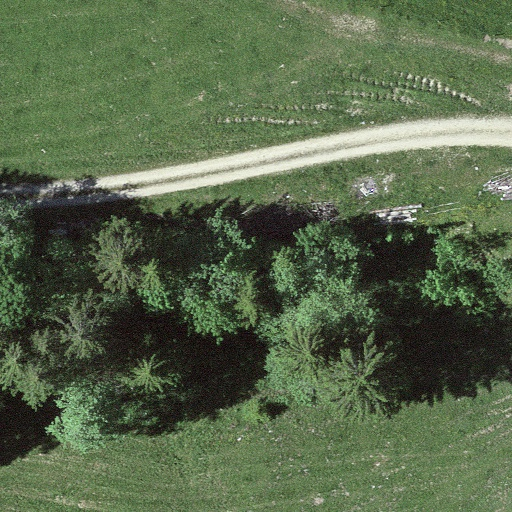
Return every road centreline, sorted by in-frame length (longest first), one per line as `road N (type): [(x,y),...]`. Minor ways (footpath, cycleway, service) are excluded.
road 1 (track): [(0,204),(69,203),(337,163),(477,152),(511,163)]
road 2 (track): [(358,0),(511,46)]
